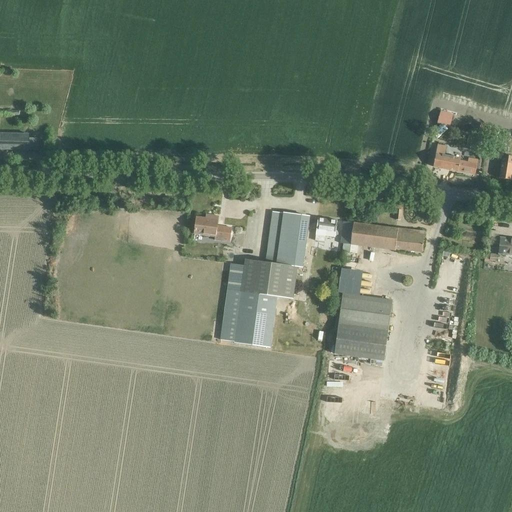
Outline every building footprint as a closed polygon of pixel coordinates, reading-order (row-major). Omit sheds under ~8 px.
[(437,124),(450,127),(453,115),(441,111),(437,124)] [(0,149),(38,150),(38,138),(29,138),(29,135),(0,134),(0,149)] [(475,176),(477,162),(468,160),(467,164),(460,163),(461,160),(444,156),(446,148),(438,146),(434,168),(475,176)] [(511,180),(511,176),(511,157),(503,156),(500,178),(511,180)] [(245,260),(244,266),(230,264),(220,342),(269,348),(276,298),(292,301),(297,267),(302,268),(309,217),(273,212),(266,263),(245,260)] [(230,242),(232,228),(218,226),(219,217),(210,216),(209,219),(195,217),(193,234),(215,236),(215,240),(230,242)] [(335,237),(337,221),(318,218),(315,240),(325,242),(326,236),(335,237)] [(423,252),(425,232),(344,222),(341,244),(395,251),(395,249),(423,252)] [(497,254),(505,255),(511,255),(511,239),(499,237),(497,254)] [(384,361),(392,300),(342,294),(334,354),(384,361)]
